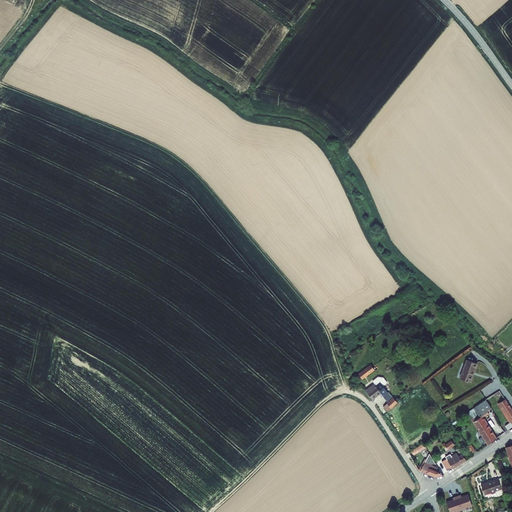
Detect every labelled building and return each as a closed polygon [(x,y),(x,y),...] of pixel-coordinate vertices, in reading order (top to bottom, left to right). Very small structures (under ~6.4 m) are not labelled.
[(476,360),(465,357),(460,377),(472,380),(476,360)] [(371,365),(357,375),(361,380),(375,370),(371,365)] [(374,383),(365,390),(372,399),(380,392),(383,396),(387,392),(383,386),(387,383),(382,377),(378,377),(372,381),(374,383)] [(392,398),(381,407),(386,412),(397,404),(392,398)] [(511,425),(511,426),(504,431),(506,434),(511,429),(511,407),(507,399),(501,403),(511,421),(511,425)] [(469,414),(474,421),(474,422),(480,431),(482,434),(490,445),(498,439),(487,422),(486,421),(487,420),(496,414),(487,401),(475,409),(469,414)] [(511,421),(501,403),(498,405),(511,426),(511,425),(511,421)] [(424,442),(412,451),(414,455),(426,446),(424,442)] [(459,442),(451,448),(454,452),(460,448),(458,445),(460,443),(459,442)] [(477,453),(472,445),(469,447),(475,455),(477,453)] [(449,471),(467,460),(464,455),(460,457),(457,453),(452,456),(451,454),(446,456),(447,458),(442,460),(449,471)] [(426,458),(420,471),(432,477),(437,477),(442,475),(439,470),(431,466),(433,461),(426,458)] [(486,485),(490,494),(495,492),(496,494),(497,494),(500,493),(501,492),(502,495),(504,496),(507,494),(508,493),(503,478),(486,485)] [(458,500),(451,502),(454,511),(456,511),(461,511),(471,508),(470,508),(476,505),(473,495),(466,497),(465,495),(457,498),(458,500)]
